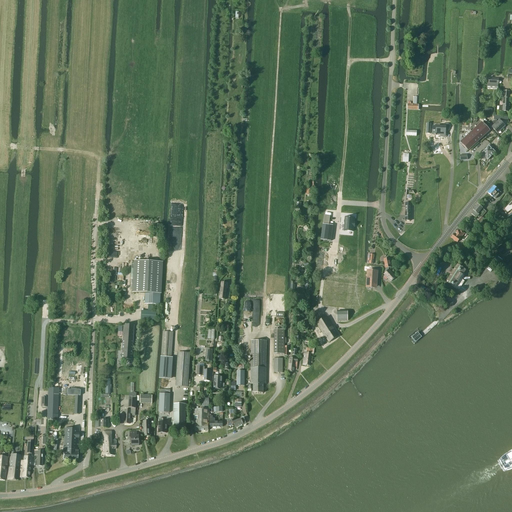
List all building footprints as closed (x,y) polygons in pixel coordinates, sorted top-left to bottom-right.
[(504,91),(503,106),(499,106),(499,111),(500,111),(502,112),(508,112),(509,92),(504,91)] [(505,126),(499,120),(499,121),(492,127),(497,133),(502,128),(505,126)] [(467,136),(460,142),(468,151),(489,131),(482,123),(471,132),(470,130),(465,134),(467,136)] [(449,131),(449,124),(443,124),(443,127),(432,126),(432,135),(440,135),(440,137),(445,138),(446,130),(449,131)] [(481,155),(479,157),(481,160),(484,157),(488,160),(495,152),(488,146),(481,155)] [(487,193),(493,198),(495,199),(495,198),(501,193),(499,192),(499,191),(494,186),(487,193)] [(504,208),(493,220),(495,220),(496,219),(498,219),(499,218),(501,218),(503,217),(504,216),(506,216),(507,217),(508,217),(509,216),(511,215),(511,214),(511,201),(505,208),(504,208)] [(477,204),(473,210),(474,211),(471,214),(476,218),(479,220),(486,212),(482,209),(477,204)] [(344,230),(353,231),(354,217),(345,217),(344,230)] [(477,221),(474,225),(478,228),(481,225),(485,220),(482,218),(478,222),(477,221)] [(322,224),(320,240),(331,241),(333,226),(322,224)] [(457,243),(464,234),(461,231),(459,233),(457,231),(454,235),(454,234),(451,238),(457,243)] [(496,255),(490,262),(492,263),(493,264),(497,267),(502,260),(498,257),(496,255)] [(386,269),(387,272),(385,274),(386,276),(385,277),(384,278),(386,280),(388,278),(392,282),(396,278),(389,270),(389,268),(392,268),(390,258),(384,259),(386,269)] [(161,294),(162,262),(133,261),(132,292),(145,293),(144,304),(159,305),(160,294),(161,294)] [(457,265),(447,281),(455,286),(465,270),(457,265)] [(378,271),(367,270),(366,288),(377,289),(378,271)] [(336,307),(339,277),(327,276),(323,306),(336,307)] [(227,289),(228,283),(221,282),(219,299),(225,300),(226,289),(227,289)] [(347,321),(347,311),(346,311),(348,293),(348,288),(348,284),(342,284),(340,283),(339,288),(337,307),(337,311),(337,321),(347,321)] [(349,294),(348,309),(356,309),(357,285),(349,285),(349,294)] [(329,342),(338,336),(326,317),(316,323),(329,342)] [(123,327),(121,359),(131,359),(133,328),(123,327)] [(284,346),(279,346),(280,331),(274,331),(274,354),(279,354),(284,354),(284,346)] [(163,332),(161,357),(171,358),(173,333),(163,332)] [(251,354),(251,368),(251,384),(253,384),(253,393),(263,393),(263,384),(266,384),(266,368),(266,354),(266,341),(251,341),(251,354)] [(304,353),(303,365),(309,366),(310,359),(311,354),(313,354),(314,352),(311,352),(309,352),(306,351),(306,353),(304,353)] [(188,387),(190,353),(178,352),(176,386),(188,387)] [(161,357),(159,379),(172,380),(173,358),(171,358),(161,357)] [(290,358),(289,372),(294,372),(294,370),(296,370),(297,362),(298,359),(290,358)] [(282,373),(282,359),(274,359),(274,373),(282,373)] [(204,375),(204,381),(209,381),(210,370),(205,370),(205,367),(198,367),(197,375),(202,376),(202,375),(204,375)] [(244,386),(245,373),(245,371),(244,371),(237,371),(236,386),(244,386)] [(160,396),(159,413),(169,414),(170,396),(170,390),(160,389),(160,396)] [(67,390),(67,395),(75,395),(75,396),(75,398),(80,399),(80,391),(67,390)] [(130,408),(130,410),(125,410),(125,415),(124,424),(129,424),(130,416),(135,416),(135,408),(136,400),(136,393),(135,393),(129,393),(129,400),(128,408),(130,408)] [(57,420),(58,395),(48,394),(47,420),(57,420)] [(140,395),(140,403),(152,404),(152,396),(140,395)] [(195,431),(200,431),(208,431),(209,409),(209,401),(202,401),(202,409),(195,410),(195,431)] [(185,422),(185,404),(184,404),(183,404),(174,404),(174,431),(185,431),(185,422)] [(222,427),(222,422),(214,422),(214,419),(213,419),(212,416),(211,416),(211,415),(210,415),(210,422),(210,427),(222,427)] [(235,428),(243,425),(243,424),(246,423),(244,418),(233,423),(235,428)] [(158,422),(158,433),(167,433),(167,423),(163,423),(163,420),(159,419),(159,422),(158,422)] [(97,420),(97,428),(108,428),(108,420),(97,420)] [(64,429),(63,445),(63,452),(63,459),(77,460),(78,453),(79,430),(64,429)] [(116,449),(116,441),(111,440),(111,431),(102,431),(102,438),(102,443),(103,452),(102,455),(114,455),(114,449),(116,449)] [(131,446),(139,446),(139,436),(137,436),(136,432),(130,432),(130,440),(131,440),(131,446)] [(34,456),(35,456),(37,456),(37,458),(42,459),(42,451),(38,451),(38,450),(38,451),(34,451),(34,456)] [(19,468),(21,455),(11,454),(9,467),(9,472),(9,473),(8,480),(19,480),(19,473),(19,468)] [(29,478),(29,471),(24,471),(24,469),(24,466),(25,466),(25,464),(25,462),(24,462),(24,461),(21,461),(20,470),(20,478),(29,478)]
